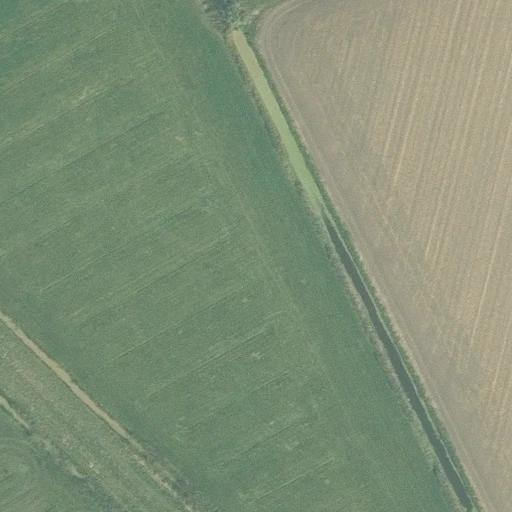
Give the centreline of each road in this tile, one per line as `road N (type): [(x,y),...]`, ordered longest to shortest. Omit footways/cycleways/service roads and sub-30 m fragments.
road 1 (track): [(307,0),(269,19),(266,48),(491,511)]
road 2 (track): [(151,511),(0,358)]
